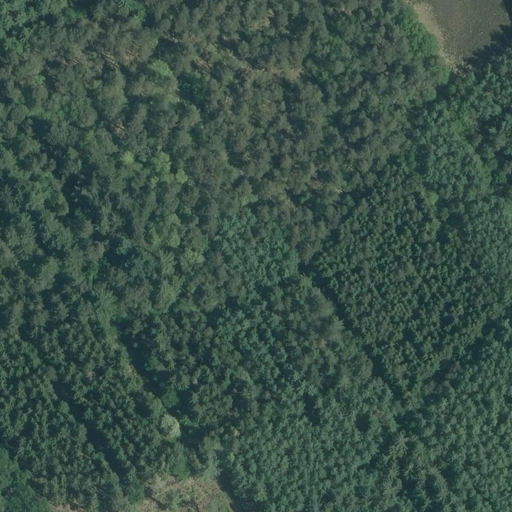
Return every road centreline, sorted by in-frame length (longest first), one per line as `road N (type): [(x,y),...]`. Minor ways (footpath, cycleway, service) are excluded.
road 1 (track): [(439,98),(316,259),(270,299),(0,339)]
road 2 (track): [(373,0),(511,210)]
